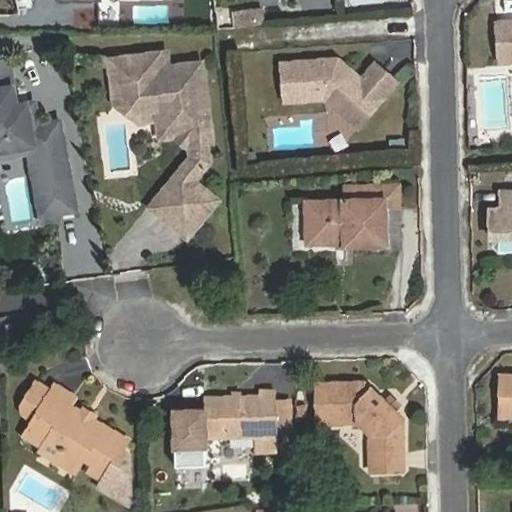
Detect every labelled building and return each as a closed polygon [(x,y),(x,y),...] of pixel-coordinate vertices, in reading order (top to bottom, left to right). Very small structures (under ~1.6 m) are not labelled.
[(261,7),(251,9),(254,24),(264,22),(261,7)] [(251,9),(233,12),(236,27),(254,24),(251,9)] [(511,21),(497,22),(500,62),(511,61),(511,21)] [(8,55),(0,56),(0,133),(7,132),(9,143),(19,150),(35,147),(45,196),(53,195),(55,205),(42,208),(44,222),(60,219),(64,212),(77,210),(61,125),(55,122),(39,125),(35,109),(28,104),(14,106),(13,97),(15,93),(8,55)] [(167,55),(114,61),(117,86),(137,83),(139,99),(159,97),(161,116),(163,135),(183,132),(193,140),(193,146),(204,145),(211,144),(201,66),(169,69),(167,55)] [(338,59),(282,63),(285,101),(325,98),(358,126),(396,82),(375,64),(361,80),(338,59)] [(137,83),(117,86),(119,102),(141,119),(161,116),(159,97),(139,99),(137,83)] [(0,158),(31,152),(42,208),(55,205),(53,195),(45,196),(35,147),(19,150),(9,143),(7,132),(0,133),(0,158)] [(155,207),(159,210),(186,177),(190,181),(199,169),(202,172),(209,163),(206,161),(204,145),(193,146),(195,157),(155,207)] [(186,177),(159,210),(188,234),(215,201),(190,181),(186,177)] [(346,187),(346,201),(385,199),(385,207),(399,206),(399,185),(346,187)] [(511,191),(501,192),(502,209),(490,210),(491,238),(511,237),(511,191)] [(346,201),(306,202),(307,244),(344,244),(344,247),(386,246),(385,207),(385,199),(346,201)] [(498,253),(511,252),(511,237),(491,238),(491,248),(498,253)] [(511,375),(500,376),(500,417),(511,416),(511,375)] [(25,414),(34,420),(54,387),(40,378),(24,406),(25,414)] [(318,424),(357,423),(370,434),(371,472),(404,471),(402,419),(365,382),(317,384),(318,424)] [(29,428),(46,438),(50,431),(63,439),(62,464),(76,473),(83,460),(92,465),(88,472),(104,481),(128,440),(94,419),(96,416),(83,409),(82,412),(70,405),(75,396),(55,384),(54,387),(34,420),(29,428)] [(253,436),(253,452),(278,452),(277,430),(276,401),(276,391),(259,391),(259,396),(204,398),(204,411),(183,411),(174,421),(175,449),(205,448),(205,438),(253,436)] [(290,401),(276,401),(277,430),(291,430),(290,401)] [(278,495),(278,506),(297,505),(297,494),(278,495)]
